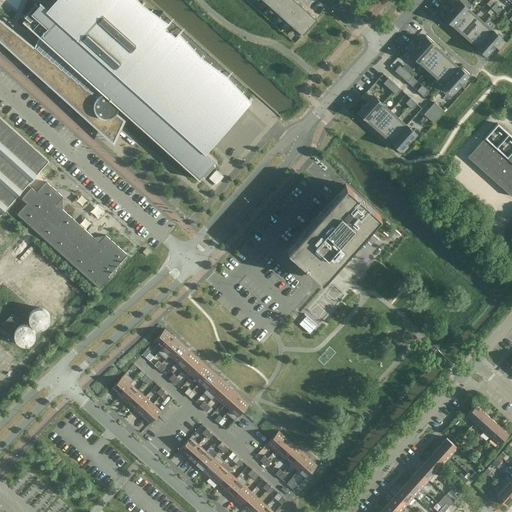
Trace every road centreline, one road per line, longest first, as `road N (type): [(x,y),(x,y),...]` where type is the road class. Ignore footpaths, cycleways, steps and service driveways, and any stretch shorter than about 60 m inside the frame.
road 1 (residential): [(184,252),(0,88)]
road 2 (residential): [(343,511),(475,361)]
road 3 (residential): [(209,511),(62,384)]
road 4 (unclassified): [(197,264),(292,155),(314,115)]
road 5 (unclassified): [(314,115),(184,252)]
road 6 (unclassified): [(62,384),(197,264)]
road 7 (unclassified): [(184,252),(51,374)]
